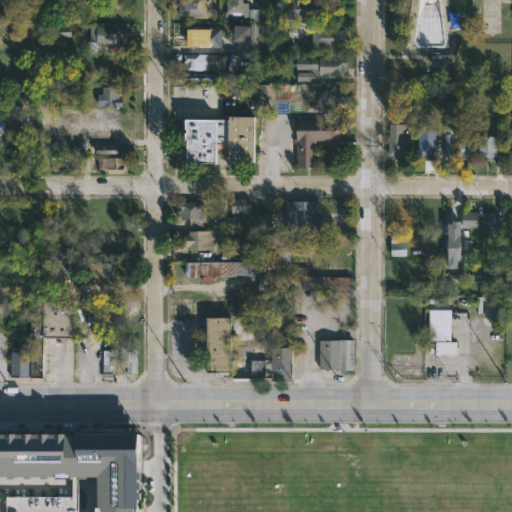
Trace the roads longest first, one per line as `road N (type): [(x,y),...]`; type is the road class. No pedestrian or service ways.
road 1 (secondary): [(0,402),(511,403)]
road 2 (residential): [(511,186),(0,187)]
road 3 (residential): [(369,403),(372,0)]
road 4 (residential): [(156,401),(157,0)]
